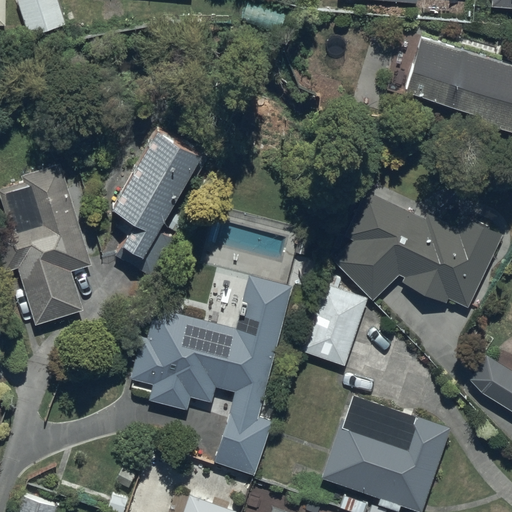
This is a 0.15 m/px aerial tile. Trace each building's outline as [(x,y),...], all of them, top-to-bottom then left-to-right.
[(57,0),(16,0),(27,31),(64,19),(57,0)] [(511,59),(399,27),(384,81),(479,107),(477,113),(511,123),(511,126),(510,133),(511,133),(511,59)] [(206,151),(154,119),(106,199),(132,215),(112,248),(151,272),(175,233),(155,221),(189,165),(195,169),(206,151)] [(22,178),(0,183),(0,198),(7,221),(0,223),(0,262),(1,267),(16,263),(32,320),(81,306),(70,266),(90,260),(61,156),(19,168),(22,178)] [(402,273),(400,277),(444,298),(446,294),(466,303),(502,228),(463,210),(456,224),(426,210),(424,215),(364,187),(343,232),(352,237),(332,256),(370,296),(397,270),(402,273)] [(233,322),(153,302),(145,333),(140,332),(129,374),(152,379),(148,395),(187,405),(190,391),(211,397),(215,384),(233,389),(215,460),(253,470),(272,414),(257,411),(290,281),(246,270),(233,322)] [(326,280),(321,278),(296,345),(342,362),(366,293),(338,283),(340,276),(329,272),(326,280)] [(468,374),(479,387),(511,407),(511,366),(483,348),(468,374)] [(340,414),(320,471),(377,492),(374,498),(397,506),(399,499),(419,507),(450,422),(353,386),(342,414),(340,414)] [(50,511),(54,500),(20,490),(13,511),(50,511)] [(296,511),(337,511),(320,506),(321,503),(307,498),(303,509),(298,508),(296,511)]
